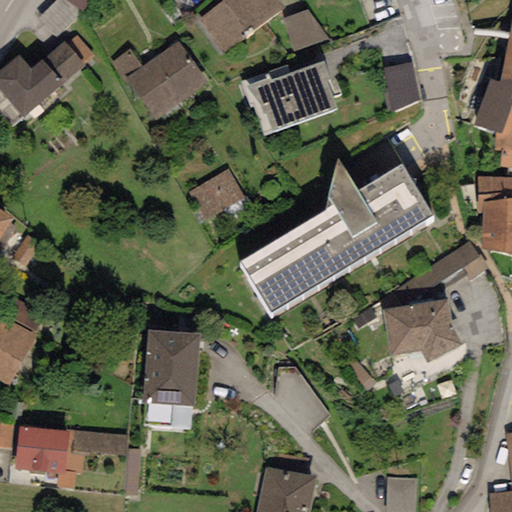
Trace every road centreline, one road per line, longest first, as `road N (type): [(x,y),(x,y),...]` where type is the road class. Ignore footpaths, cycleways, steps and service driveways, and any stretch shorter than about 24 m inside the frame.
road 1 (residential): [(464,511),(488,460),(511,353)]
road 2 (residential): [(410,0),(441,140)]
